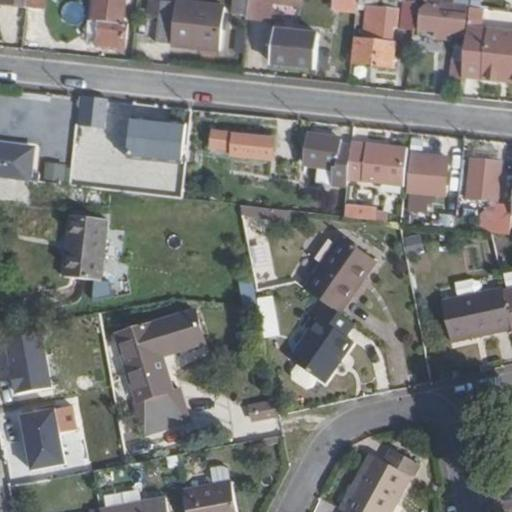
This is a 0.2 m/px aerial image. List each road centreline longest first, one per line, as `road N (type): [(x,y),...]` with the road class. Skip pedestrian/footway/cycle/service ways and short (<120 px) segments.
road 1 (residential): [(0,68),(511,122)]
road 2 (residential): [(291,511),(337,433),(357,420),(425,410),(446,421),(467,511)]
